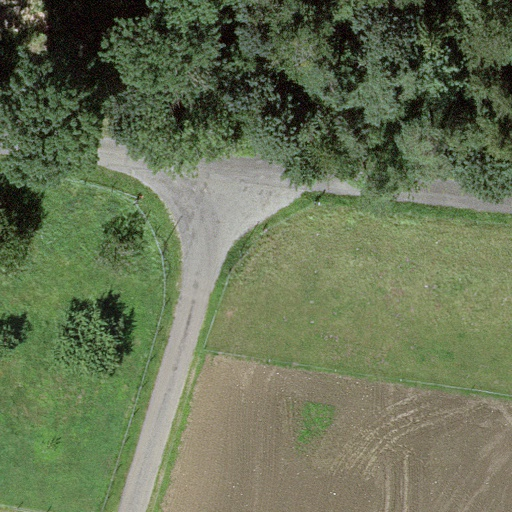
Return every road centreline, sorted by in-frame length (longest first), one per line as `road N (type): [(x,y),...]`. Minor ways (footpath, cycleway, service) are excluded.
road 1 (track): [(511,203),(238,175),(137,511)]
road 2 (track): [(238,175),(0,131)]
